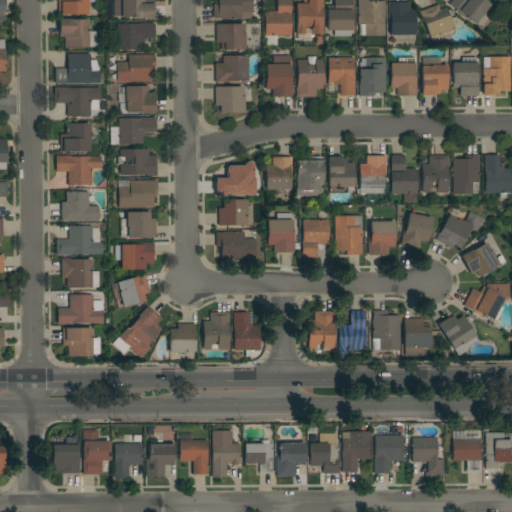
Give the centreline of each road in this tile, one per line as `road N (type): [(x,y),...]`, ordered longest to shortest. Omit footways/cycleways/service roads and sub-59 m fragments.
road 1 (residential): [(29,0),(29,508)]
road 2 (residential): [(29,508),(511,503)]
road 3 (secondary): [(511,374),(113,377)]
road 4 (residential): [(187,154),(266,131),(511,127)]
road 5 (residential): [(184,0),(187,284)]
road 6 (residential): [(187,284),(434,283)]
road 7 (secondary): [(285,404),(502,403)]
road 8 (secondary): [(32,405),(180,405)]
road 9 (residential): [(284,283),(285,404)]
